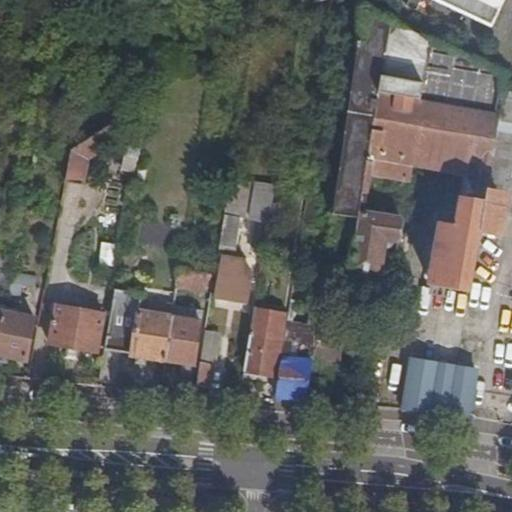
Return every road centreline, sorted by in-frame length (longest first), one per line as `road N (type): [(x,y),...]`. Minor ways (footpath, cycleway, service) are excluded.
road 1 (secondary): [(0,444),(260,468)]
road 2 (secondary): [(260,468),(511,499)]
